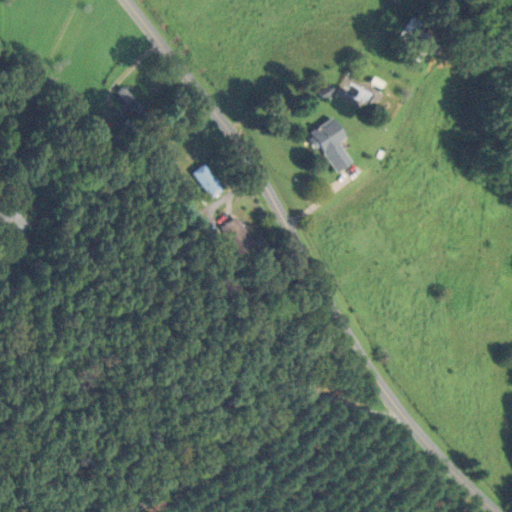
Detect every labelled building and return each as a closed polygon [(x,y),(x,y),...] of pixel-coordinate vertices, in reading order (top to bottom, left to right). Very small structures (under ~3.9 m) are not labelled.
[(114,91),(139,117),(144,112),(119,86),(114,91)] [(341,137),(328,118),(305,133),(332,172),(348,161),(335,141),(341,137)] [(109,129),(90,119),(83,133),(102,143),(109,129)] [(220,188),(200,163),(188,173),(208,197),(220,188)] [(0,228),(23,233),(26,218),(18,216),(20,210),(7,207),(6,208),(0,206),(0,228)] [(235,256),(251,245),(231,216),(215,227),(235,256)]
